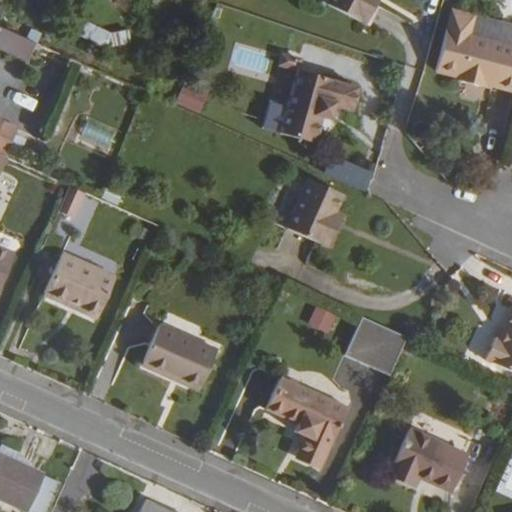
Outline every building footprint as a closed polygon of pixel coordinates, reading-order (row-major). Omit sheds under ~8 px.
[(371,1),(371,0),(328,0),(326,4),(366,23),(375,3),(371,1)] [(473,41),(511,49),(511,29),(478,22),(473,41)] [(33,48),(36,43),(0,26),(0,47),(23,57),(28,59),(33,48)] [(103,50),(132,45),(129,29),(100,34),(103,50)] [(511,49),(473,41),(461,84),(487,90),(488,87),(511,92),(511,49)] [(358,87),(295,70),(279,135),(314,143),(318,126),(327,129),(331,115),(349,120),(358,87)] [(185,81),(177,105),(201,114),(210,89),(185,81)] [(4,119),(0,127),(17,135),(21,127),(4,119)] [(0,154),(6,157),(17,135),(0,127),(0,154)] [(215,153),(218,137),(199,133),(196,149),(215,153)] [(345,197),(313,182),(290,230),(332,250),(341,229),(332,225),(338,215),(345,197)] [(85,195),(71,188),(60,213),(74,220),(85,195)] [(341,229),(346,218),(338,215),(332,225),(341,229)] [(0,290),(16,254),(0,247),(0,290)] [(118,279),(65,255),(47,295),(74,307),(76,303),(102,315),(118,279)] [(74,307),(100,319),(102,315),(76,303),(74,307)] [(315,305),(308,324),(329,332),(336,314),(315,305)] [(494,343),(489,340),(479,364),(511,377),(511,314),(508,313),(499,331),(494,343)] [(389,379),(406,340),(363,320),(346,359),(389,379)] [(220,352),(168,328),(149,369),(201,394),(220,352)] [(499,331),(494,329),(489,340),(494,343),(499,331)] [(324,465),(350,409),(283,378),(269,412),(298,426),(296,432),(307,437),(299,454),(324,465)] [(468,460),(409,433),(389,475),(416,487),(418,481),(451,496),(468,460)] [(32,459),(3,445),(0,450),(0,508),(8,511),(24,511),(26,509),(32,511),(47,511),(61,482),(29,467),(32,459)] [(172,511),(149,501),(144,511),(172,511)]
